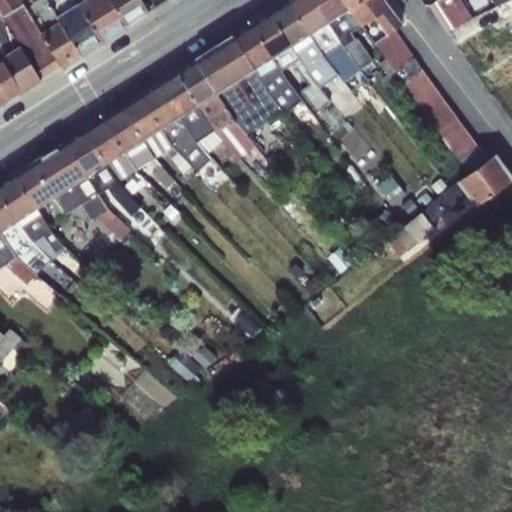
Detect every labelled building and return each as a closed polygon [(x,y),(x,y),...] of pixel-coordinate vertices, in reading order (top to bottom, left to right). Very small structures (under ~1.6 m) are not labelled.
[(0,0),(0,12),(20,46),(40,80),(63,67),(42,33),(23,3),(21,0),(0,0)] [(60,21),(57,17),(46,0),(27,0),(23,3),(42,33),(60,21)] [(79,4),(80,4),(77,0),(46,0),(57,17),(79,4)] [(102,42),(127,27),(111,0),(85,0),(80,4),(79,4),(102,42)] [(149,12),(141,0),(111,0),(127,27),(149,12)] [(311,33),(290,0),(289,0),(271,12),(291,45),(311,33)] [(327,22),(313,0),(290,0),(311,33),(327,22)] [(350,8),(342,0),(313,0),(327,22),(341,14),(350,8)] [(342,0),(350,8),(361,0),(342,0)] [(402,25),(384,0),(361,0),(350,8),(361,24),(362,25),(374,16),(387,35),(395,30),(402,25)] [(436,0),(430,4),(447,31),(473,18),(461,0),(436,0)] [(511,16),(511,0),(509,0),(496,7),(495,7),(503,21),(511,16)] [(60,21),(81,56),(102,42),(79,4),(57,17),(60,21)] [(350,8),(341,14),(350,30),(361,24),(350,8)] [(20,46),(0,12),(0,54),(2,58),(20,46)] [(291,45),(271,12),(252,24),(272,57),(291,45)] [(327,22),(352,59),(364,52),(356,41),(350,30),(341,14),(327,22)] [(42,33),(63,67),(81,56),(60,21),(42,33)] [(326,58),(338,75),(344,83),(360,71),(352,59),(327,22),(311,33),(326,58)] [(272,57),(252,24),(233,35),(255,70),(272,57)] [(395,71),(414,57),(395,30),(387,35),(374,44),(394,70),(395,71)] [(311,33),(291,45),(307,71),(318,62),(326,58),(311,33)] [(255,70),(233,35),(195,60),(218,93),(238,81),(255,70)] [(272,57),(282,70),(293,64),(309,85),(301,92),(317,112),(331,99),(321,87),(307,71),(291,45),(272,57)] [(2,58),(24,93),(42,82),(40,80),(20,46),(2,58)] [(282,70),(272,57),(255,70),(269,95),(281,109),(286,114),(303,100),(287,80),(282,70)] [(470,173),(490,158),(480,143),(477,145),(414,57),(395,71),(394,70),(384,78),(392,88),(402,82),(470,173)] [(0,59),(0,83),(11,102),(24,93),(2,58),(0,59)] [(318,62),(307,71),(321,87),(338,75),(326,58),(318,62)] [(212,96),(218,93),(195,60),(177,71),(199,105),(212,96)] [(246,116),(255,127),(281,109),(269,95),(255,70),(238,81),(256,109),(246,116)] [(183,115),(199,105),(177,71),(161,81),(183,115)] [(181,116),(183,115),(161,81),(140,95),(162,128),(181,116)] [(235,120),(236,122),(246,116),(256,109),(238,81),(218,93),(235,120)] [(0,108),(11,102),(0,83),(0,108)] [(199,105),(216,131),(217,131),(224,126),(235,120),(218,93),(212,96),(199,105)] [(162,128),(140,95),(123,106),(145,140),(162,128)] [(181,116),(197,141),(216,131),(199,105),(183,115),(181,116)] [(145,140),(123,106),(104,118),(125,152),(145,140)] [(174,146),(182,154),(197,141),(181,116),(162,128),(174,146)] [(255,127),(246,116),(236,122),(246,134),(255,127)] [(125,152),(104,118),(83,131),(107,164),(125,152)] [(236,122),(235,120),(224,126),(238,142),(238,143),(245,150),(253,143),(246,134),(236,122)] [(174,146),(162,128),(145,140),(155,158),(167,152),(183,174),(187,178),(195,171),(192,168),(182,154),(174,146)] [(107,164),(83,131),(63,144),(87,176),(107,164)] [(128,154),(136,169),(155,158),(145,140),(125,152),(128,154)] [(87,176),(63,144),(33,164),(55,197),(87,176)] [(110,171),(117,181),(136,169),(128,154),(125,152),(107,164),(110,171)] [(476,203),(511,179),(494,155),(490,158),(470,173),(459,181),(467,192),(476,203)] [(268,163),(262,169),(266,173),(272,167),(268,163)] [(55,197),(33,164),(15,175),(37,209),(49,201),(55,197)] [(87,176),(98,194),(109,187),(123,203),(130,197),(117,181),(110,171),(107,164),(87,176)] [(161,165),(153,172),(167,189),(176,181),(161,165)] [(37,209),(15,175),(0,184),(0,190),(19,220),(37,209)] [(391,175),(377,187),(392,205),(406,194),(391,175)] [(55,197),(49,201),(58,218),(82,204),(91,220),(98,216),(108,209),(98,194),(87,176),(55,197)] [(441,178),(432,186),(438,193),(447,186),(441,178)] [(467,192),(459,181),(421,213),(430,223),(467,192)] [(19,220),(0,190),(0,232),(0,233),(19,221),(19,220)] [(178,212),(171,205),(163,212),(171,219),(178,212)] [(49,226),(37,209),(19,220),(19,221),(31,237),(34,242),(35,241),(44,236),(55,251),(63,246),(49,226)] [(130,229),(108,209),(98,216),(121,239),(130,229)] [(398,224),(391,214),(392,213),(388,209),(375,221),(387,234),(398,224)] [(430,223),(421,213),(405,226),(418,242),(434,228),(430,223)] [(0,233),(16,256),(26,246),(24,243),(31,237),(19,221),(0,233)] [(418,242),(405,226),(395,234),(407,250),(418,242)] [(27,284),(36,274),(16,256),(0,233),(0,232),(0,267),(7,264),(11,269),(27,284)] [(44,236),(35,241),(51,259),(71,274),(82,261),(63,246),(55,251),(44,236)] [(36,274),(51,259),(35,241),(34,242),(31,237),(24,243),(26,246),(16,256),(36,274)] [(317,275),(316,275),(324,284),(339,273),(330,262),(316,273),(317,275)] [(79,284),(64,270),(57,278),(72,292),(79,284)] [(316,275),(304,286),(312,295),(325,285),(324,284),(316,275)] [(10,329),(3,334),(0,338),(13,347),(24,356),(32,347),(23,340),(10,329)] [(0,360),(2,362),(13,347),(0,338),(0,360)] [(206,344),(193,359),(202,366),(206,369),(218,355),(206,344)] [(193,359),(181,348),(170,361),(190,379),(202,366),(193,359)]
